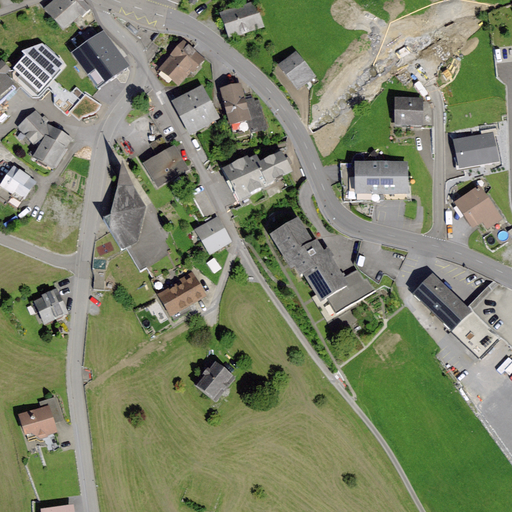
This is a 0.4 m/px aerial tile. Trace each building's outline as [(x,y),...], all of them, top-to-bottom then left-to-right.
[(81,16),(65,0),(55,0),(44,11),(64,32),(81,16)] [(92,9),(83,0),(65,0),(81,16),(82,18),(92,9)] [(257,5),(222,16),(230,38),(264,27),(257,5)] [(131,69),(103,34),(62,64),(47,47),(27,56),(53,79),(45,88),(53,95),(53,105),(69,118),(71,116),(80,123),(84,119),(96,115),(102,106),(90,98),(104,90),(131,69)] [(183,41),(172,56),(193,73),(195,75),(207,60),(183,41)] [(53,79),(27,56),(12,73),(38,95),(45,88),(53,79)] [(193,73),(172,56),(160,71),(181,88),(193,73)] [(318,80),(298,56),(282,69),(302,93),(318,80)] [(0,64),(0,101),(15,86),(6,77),(11,72),(2,63),(0,64)] [(202,85),(171,104),(181,122),(200,111),(209,126),(222,119),(202,85)] [(241,86),(220,91),(230,128),(249,123),(252,135),(267,131),(259,100),(255,101),(254,98),(249,99),(245,100),(241,86)] [(423,100),(396,100),(395,129),(423,129),(423,126),(423,100)] [(200,111),(181,122),(191,137),(209,126),(200,111)] [(38,150),(51,127),(47,124),(49,121),(44,116),(42,119),(35,112),(17,129),(38,150)] [(72,140),(51,127),(38,150),(32,160),(53,172),(72,140)] [(494,134),(453,142),(459,171),(500,162),(494,134)] [(161,137),(149,145),(156,156),(168,148),(161,137)] [(174,148),(143,166),(157,190),(188,172),(174,148)] [(256,155),(222,172),(240,203),(297,174),(295,169),(299,167),(294,157),(292,158),(290,159),(286,152),(260,164),(256,155)] [(0,187),(14,167),(0,156),(0,205),(14,215),(22,203),(0,187)] [(407,163),(340,165),(344,203),(412,201),(411,178),(408,179),(407,163)] [(38,183),(14,167),(0,187),(22,203),(24,204),(38,183)] [(173,254),(122,170),(111,216),(102,222),(120,252),(125,249),(139,273),(146,269),(153,281),(168,273),(161,261),(173,254)] [(480,188),(456,204),(473,230),(482,224),(486,230),(502,219),(480,188)] [(225,230),(217,218),(194,232),(202,245),(225,230)] [(298,220),(269,240),(291,273),(294,271),(300,280),(304,278),(322,305),(328,300),(338,315),(374,292),(358,268),(345,277),(328,251),(325,253),(317,241),(314,244),(298,220)] [(233,243),(225,230),(202,245),(210,257),(233,243)] [(214,259),(206,265),(214,275),(221,270),(214,259)] [(181,283),(157,297),(170,320),(207,297),(192,272),(179,280),(181,283)] [(115,276),(95,275),(94,290),(114,292),(115,276)] [(433,277),(415,295),(454,333),(471,315),(433,277)] [(57,292),(33,303),(45,327),(69,315),(57,292)] [(65,328),(53,333),(57,342),(68,338),(65,328)] [(235,379),(216,365),(210,372),(208,370),(202,377),(205,379),(197,389),(216,404),(235,379)] [(53,409),(24,417),(31,440),(60,431),(53,409)]
